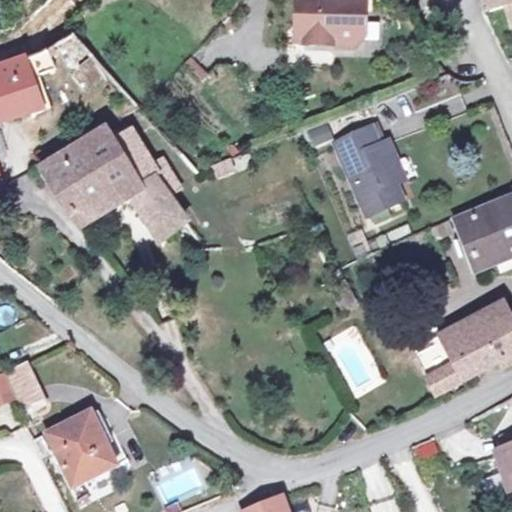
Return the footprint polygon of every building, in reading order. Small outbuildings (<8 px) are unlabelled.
[(294,0),(293,35),(299,36),(332,37),(332,42),(351,43),(355,38),(356,21),(361,21),(361,0),(294,0)] [(511,0),(481,0),(486,14),(501,9),(508,31),(511,29),(511,0)] [(60,41),(52,45),(56,53),(71,74),(76,69),(87,59),(66,37),(60,41)] [(0,117),(42,104),(35,77),(55,69),(50,55),(56,53),(52,45),(36,54),(13,62),(0,66),(0,117)] [(101,76),(87,59),(76,69),(92,86),(101,76)] [(305,132),(310,146),(330,140),(325,125),(305,132)] [(369,128),(333,143),(360,216),(399,201),(392,184),(376,145),(369,128)] [(107,131),(41,169),(63,206),(79,225),(127,193),(139,184),(114,143),(107,131)] [(129,134),(114,143),(139,184),(127,193),(156,237),(181,221),(151,176),(129,134)] [(386,142),(376,145),(392,184),(401,181),(386,142)] [(216,180),(242,170),(236,156),(211,166),(216,180)] [(472,213),(451,221),(457,235),(449,238),(454,251),(463,249),(470,267),(511,250),(511,208),(507,195),(471,210),(472,213)] [(336,267),(323,273),(329,286),(342,278),(336,267)] [(342,278),(329,286),(341,307),(354,300),(342,278)] [(499,300),(475,312),(481,325),(505,314),(499,300)] [(437,337),(416,347),(431,381),(453,372),(455,376),(495,359),(497,365),(511,356),(511,329),(505,314),(481,325),(475,312),(434,331),(437,337)] [(23,359),(1,369),(18,408),(41,397),(23,359)] [(511,388),(511,389),(511,392),(511,423),(496,430),(499,444),(498,446),(511,440),(511,388)] [(86,410),(43,428),(67,483),(113,463),(103,438),(99,439),(86,410)] [(433,439),(411,446),(416,462),(438,455),(433,439)] [(511,440),(498,446),(511,479),(511,440)] [(286,511),(279,493),(241,510),(242,511),(286,511)]
